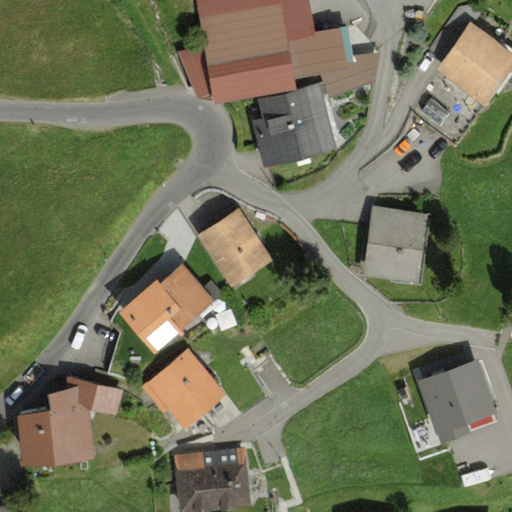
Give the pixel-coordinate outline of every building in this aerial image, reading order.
[(277,0),(258,0),(184,16),(201,92),(319,67),(325,93),(374,82),(366,49),(338,55),(331,23),(285,33),(277,0)] [(509,57),(460,23),(430,66),(440,73),(415,109),(454,136),(509,57)] [(327,140),(313,81),(242,98),(256,157),(327,140)] [(365,203),(357,267),(413,274),(422,210),(365,203)] [(233,205),(192,230),(223,281),(264,255),(233,205)] [(208,300),(177,261),(135,292),(169,334),(208,300)] [(223,389),(189,346),(148,379),(183,422),(223,389)] [(475,363),(420,382),(437,429),(491,409),(475,363)] [(11,458),(87,458),(86,415),(118,415),(118,383),(77,383),(39,389),(8,422),(11,458)] [(244,446),(176,453),(181,507),(250,500),(244,446)] [(0,511),(13,511),(13,498),(0,498),(0,511)]
